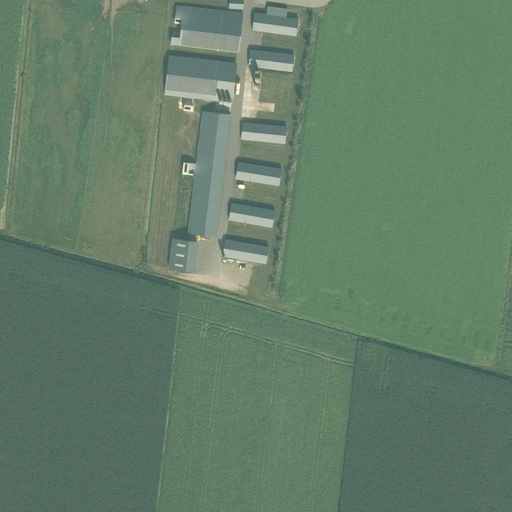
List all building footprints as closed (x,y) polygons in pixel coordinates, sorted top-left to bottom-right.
[(243,0),(229,0),(229,7),(243,8),(243,0)] [(176,5),(175,17),(181,18),(178,45),(237,52),(240,18),(241,13),(176,5)] [(297,18),(255,12),(252,30),(295,36),(297,18)] [(291,72),(293,55),(250,49),(248,67),(291,72)] [(233,99),(237,63),(169,55),(164,91),(233,99)] [(191,233),(216,236),(231,114),(206,111),(191,233)] [(284,144),(286,126),(243,122),(241,140),(284,144)] [(278,186),(281,168),(238,162),(236,179),(278,186)] [(271,227),(274,210),(231,203),(228,220),(271,227)] [(173,238),(169,268),(193,271),(196,241),(173,238)] [(265,264),(268,246),(225,239),(222,257),(265,264)]
